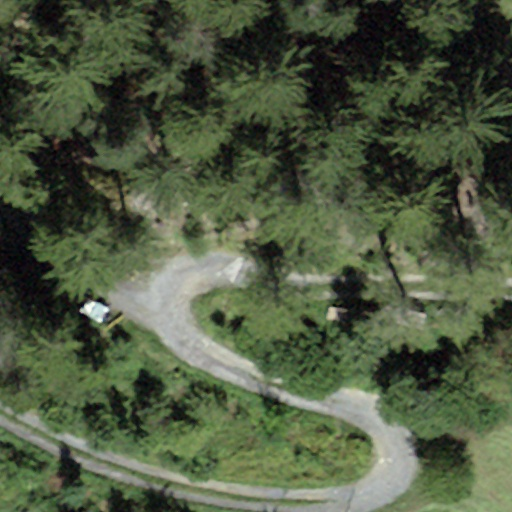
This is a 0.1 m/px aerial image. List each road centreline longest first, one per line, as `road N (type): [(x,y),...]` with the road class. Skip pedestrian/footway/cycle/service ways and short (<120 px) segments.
road 1 (track): [(0,412),(65,446),(189,486),(253,498),(356,499),(380,490),(392,471),(387,428),(364,411),(225,363),(191,343),(171,321),(167,302),(177,282),(199,272),(240,272),(332,286),(511,290)]
road 2 (track): [(171,321),(53,258),(0,195)]
